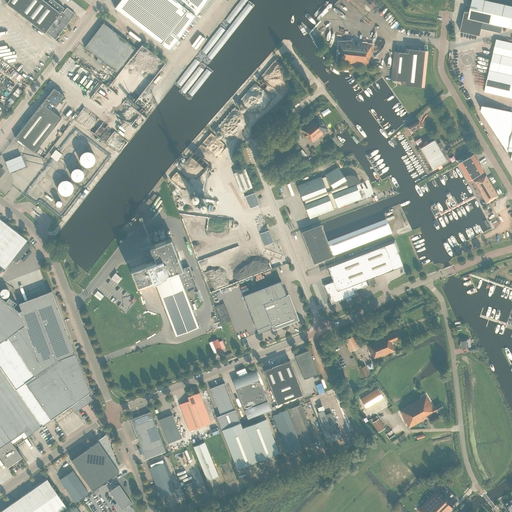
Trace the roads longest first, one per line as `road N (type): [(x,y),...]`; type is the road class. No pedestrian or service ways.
road 1 (unclassified): [(321,330),(252,149),(322,89)]
road 2 (unclassified): [(112,413),(56,263),(0,200)]
road 3 (unclassified): [(112,413),(321,330)]
road 4 (unclassified): [(482,493),(462,441),(444,310),(426,279)]
road 5 (unclassified): [(511,193),(441,71),(446,15)]
road 6 (unclassified): [(174,511),(352,437)]
road 7 (unclassified): [(100,4),(180,64),(231,0)]
road 8 (unclassified): [(0,134),(100,4)]
road 9 (unclassified): [(0,491),(112,413)]
